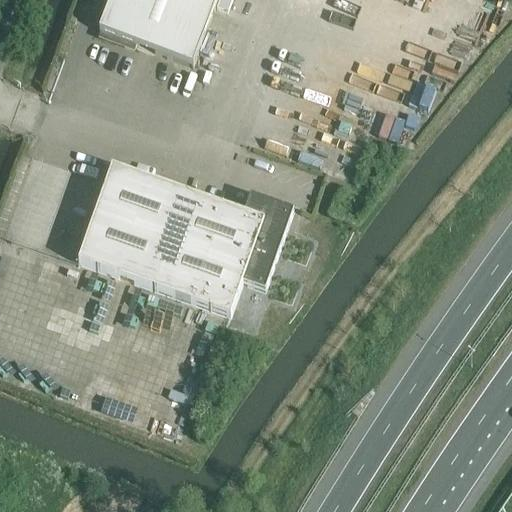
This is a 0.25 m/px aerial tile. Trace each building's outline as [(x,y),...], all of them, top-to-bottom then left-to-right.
[(204,44),(221,0),(114,0),(102,35),(180,65),(194,70),(204,44)] [(474,58),(479,37),(458,32),(453,53),(474,58)] [(299,65),(315,64),(314,44),(298,44),(299,65)] [(203,64),(221,67),(223,52),(206,49),(203,64)] [(417,78),(421,69),(396,60),(392,69),(417,78)] [(230,321),(242,287),(265,295),(293,214),(250,199),(244,218),(112,172),(79,267),(230,321)] [(56,313),(45,319),(57,345),(68,340),(56,313)]
